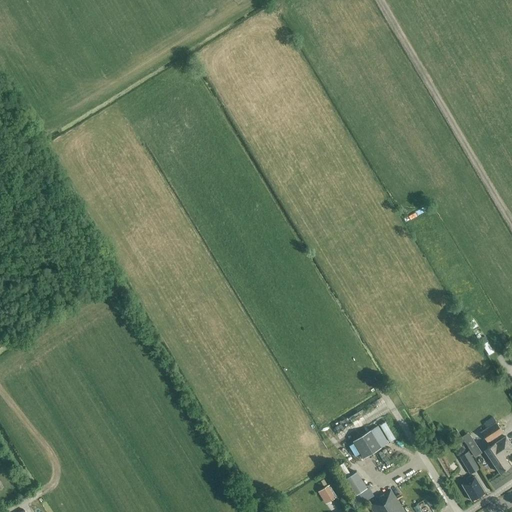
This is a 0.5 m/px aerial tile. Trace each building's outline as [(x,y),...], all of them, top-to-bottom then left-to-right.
[(484,336),(479,339),(483,346),(487,343),(484,336)] [(381,403),(377,408),(381,412),(386,407),(381,403)] [(487,443),(502,433),(496,422),(480,432),(487,443)] [(353,442),(363,458),(380,448),(370,431),(353,442)] [(510,466),(503,457),(511,451),(511,446),(505,437),(484,451),(499,473),(510,466)] [(481,453),(477,447),(470,451),(475,458),(481,453)] [(470,474),(479,469),(468,451),(459,456),(470,474)] [(353,457),(347,462),(354,470),(360,465),(353,457)] [(471,501),(484,493),(474,477),(462,485),(471,501)] [(335,499),(327,486),(317,492),(325,505),(335,499)] [(403,511),(391,490),(368,503),(373,511),(403,511)]
